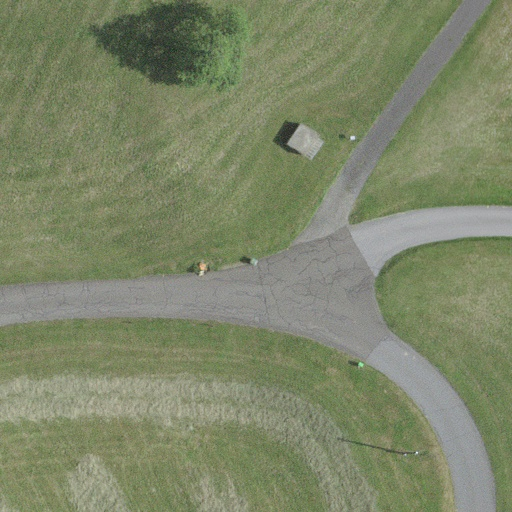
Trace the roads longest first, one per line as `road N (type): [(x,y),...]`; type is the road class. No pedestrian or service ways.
road 1 (track): [(301,294),(393,120),(487,0)]
road 2 (unclassified): [(301,294),(99,302),(0,320)]
road 3 (unclassified): [(478,511),(464,433),(392,353),(301,294)]
road 4 (unclassified): [(511,219),(428,226),(301,294)]
